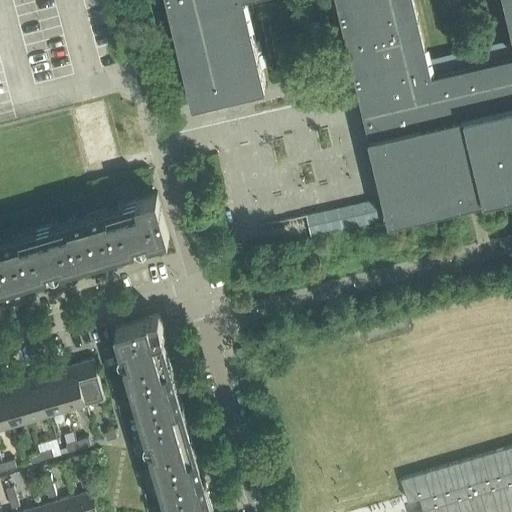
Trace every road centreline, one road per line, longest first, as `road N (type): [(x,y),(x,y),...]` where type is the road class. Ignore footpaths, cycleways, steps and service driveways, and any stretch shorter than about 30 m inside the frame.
road 1 (residential): [(209,329),(511,247)]
road 2 (residential): [(0,342),(198,285)]
road 3 (residential): [(262,511),(209,329)]
road 4 (residential): [(198,285),(167,162)]
